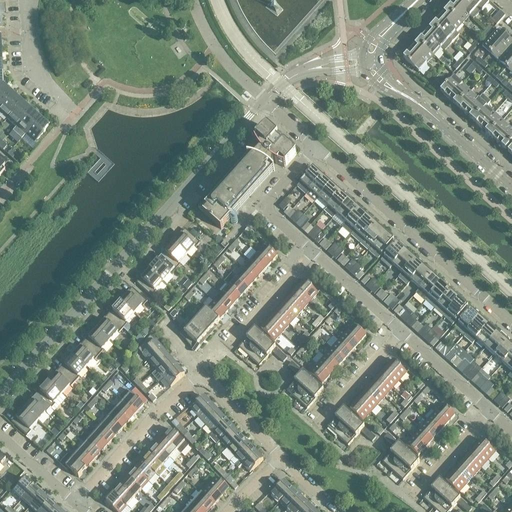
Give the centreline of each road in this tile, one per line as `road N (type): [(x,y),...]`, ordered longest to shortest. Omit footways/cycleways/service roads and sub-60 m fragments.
road 1 (unclassified): [(0,396),(265,100)]
road 2 (residential): [(75,502),(200,372),(279,456)]
road 3 (unclassified): [(511,322),(317,148)]
road 4 (tertiary): [(511,187),(373,72),(369,59)]
road 5 (residential): [(228,344),(310,247)]
road 6 (residential): [(191,0),(213,46),(265,100)]
road 7 (residential): [(489,411),(397,327)]
road 8 (residential): [(71,108),(34,69),(26,0)]
